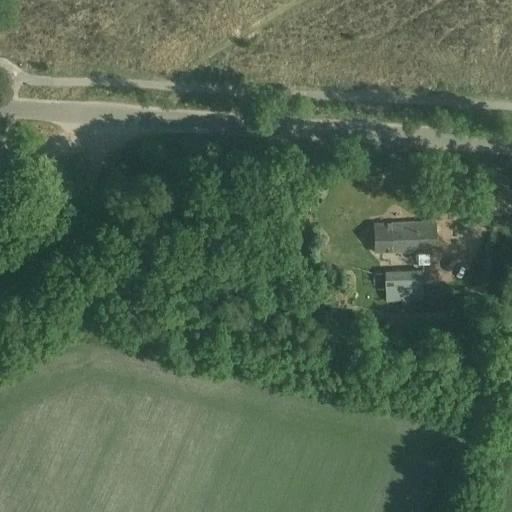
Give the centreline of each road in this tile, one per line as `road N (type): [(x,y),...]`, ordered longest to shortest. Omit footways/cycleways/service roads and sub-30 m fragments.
road 1 (tertiary): [(511,145),(0,108)]
road 2 (track): [(0,170),(116,117)]
